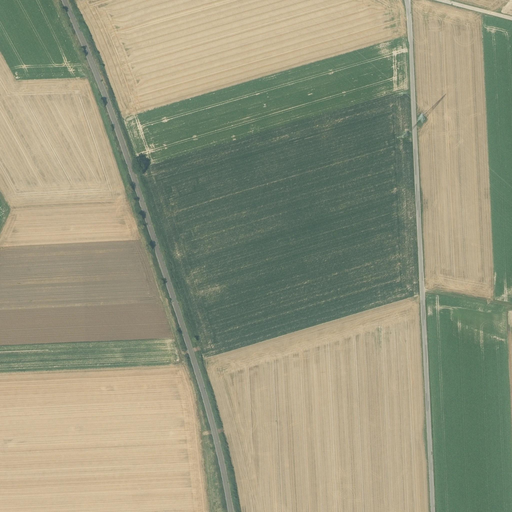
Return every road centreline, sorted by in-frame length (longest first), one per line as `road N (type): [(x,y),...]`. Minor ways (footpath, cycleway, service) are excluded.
road 1 (tertiary): [(410,0),(435,511)]
road 2 (track): [(209,511),(196,403),(182,361),(0,370)]
